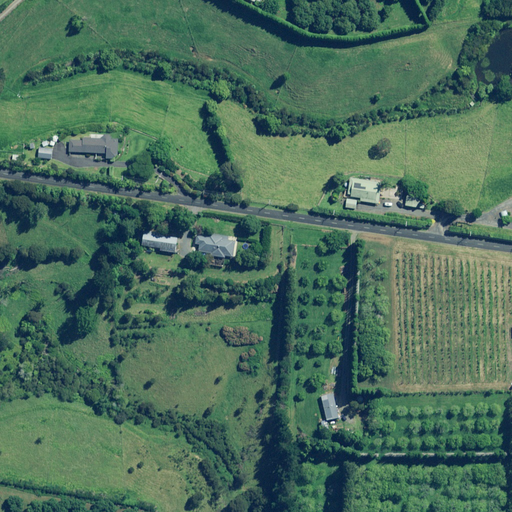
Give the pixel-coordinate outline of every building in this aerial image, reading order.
[(53,139),(51,143),(57,145),(60,136),(55,134),(53,139)] [(110,141),(110,137),(101,136),(100,139),(83,138),(83,141),(83,142),(81,142),(69,141),(69,153),(105,155),(104,159),(113,160),(116,160),(116,158),(117,141),(110,141)] [(51,160),(51,150),(39,149),(38,159),(51,160)] [(383,180),(353,176),(352,183),(355,183),(353,195),(362,196),(362,200),(379,202),(383,180)] [(421,196),(408,194),(406,204),(424,207),(425,203),(420,202),(421,196)] [(357,199),(348,197),(346,206),(356,208),(357,199)] [(507,209),(500,211),(502,217),(509,214),(507,209)] [(159,261),(174,263),(179,237),(165,235),(165,232),(145,230),(143,244),(161,247),(159,261)] [(211,233),(210,236),(197,235),(196,243),(200,243),(199,250),(212,252),(212,254),(225,256),(226,254),(234,255),(236,240),(229,239),(229,236),(211,233)] [(325,420),(338,417),(332,394),(320,397),(325,420)]
